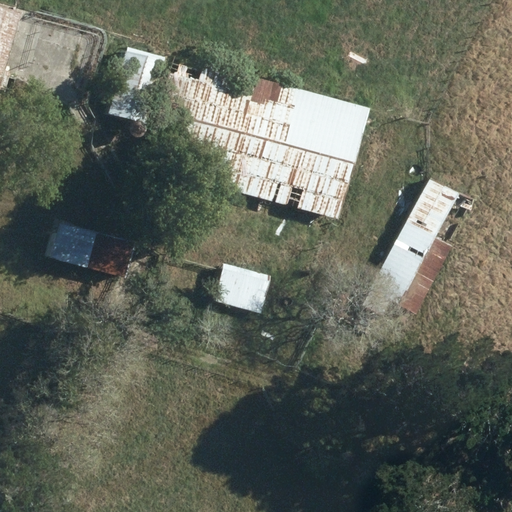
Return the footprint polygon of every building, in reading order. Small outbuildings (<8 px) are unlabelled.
[(0,87),(20,6),(0,1),(0,87)] [(365,106),(129,44),(109,118),(153,130),(144,166),(336,216),(365,106)] [(474,201),(427,176),(367,289),(414,314),(474,201)] [(131,241),(56,220),(46,254),(121,275),(131,241)] [(273,274),(225,260),(203,333),(251,348),(273,274)]
